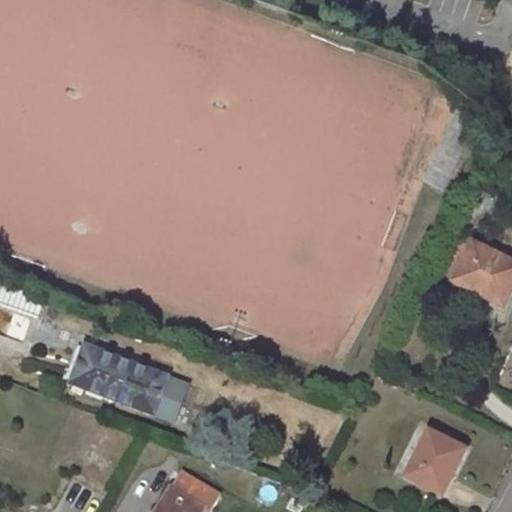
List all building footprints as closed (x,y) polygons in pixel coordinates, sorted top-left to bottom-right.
[(0,0),(0,253),(326,370),(380,273),(412,179),(428,79),(208,0),(0,0)] [(484,55),(458,47),(452,63),(478,73),(484,55)] [(490,117),(462,103),(423,181),(443,190),(469,137),(478,142),(490,117)] [(483,192),(468,219),(478,225),(493,197),(483,192)] [(468,289),(503,306),(511,288),(511,261),(473,242),(454,279),(470,287),(468,289)] [(45,299),(0,284),(0,303),(39,317),(45,299)] [(86,346),(72,383),(153,413),(167,377),(86,346)] [(428,430),(406,476),(440,494),(448,477),(450,479),(466,449),(428,430)] [(156,511),(201,511),(204,509),(209,511),(210,511),(220,495),(183,474),(174,489),(171,488),(156,511)] [(289,511),(302,511),(309,500),(296,493),(296,492),(282,485),(276,498),(290,505),(287,510),(289,511)]
